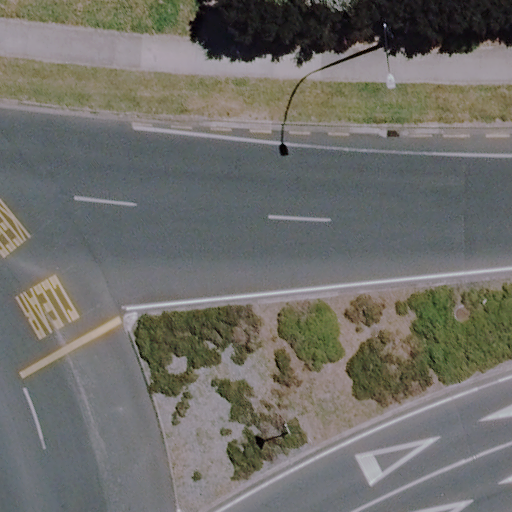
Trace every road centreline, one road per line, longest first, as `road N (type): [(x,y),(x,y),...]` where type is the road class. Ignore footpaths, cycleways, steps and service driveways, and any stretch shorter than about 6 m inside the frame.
road 1 (secondary): [(0,237),(511,214)]
road 2 (secondary): [(511,442),(354,511)]
road 3 (secondary): [(0,394),(19,438),(30,511)]
